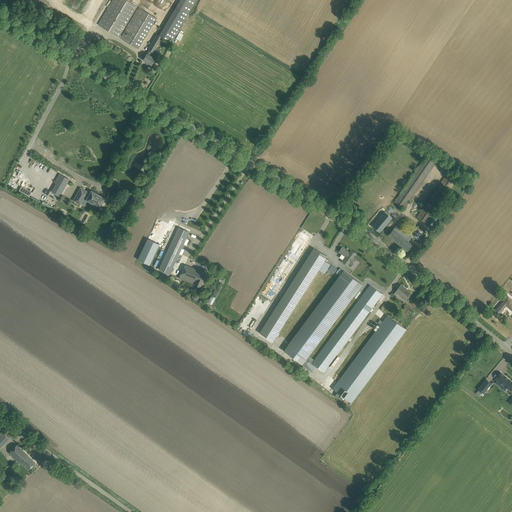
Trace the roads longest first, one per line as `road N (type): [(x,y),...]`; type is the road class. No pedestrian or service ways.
road 1 (tertiary): [(511,351),(366,232),(0,11)]
road 2 (unclassified): [(136,511),(0,410)]
